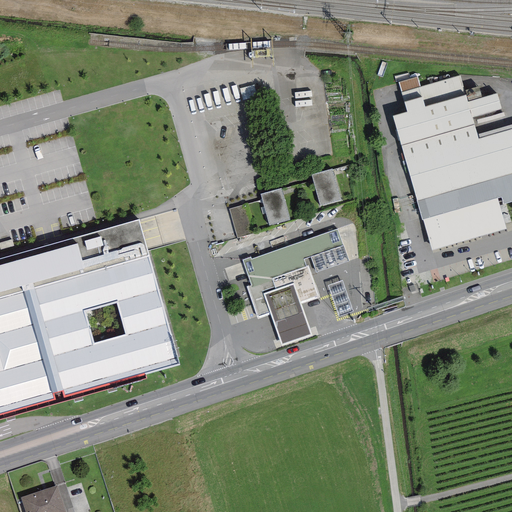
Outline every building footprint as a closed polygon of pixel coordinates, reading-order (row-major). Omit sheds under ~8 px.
[(420,86),(401,92),(407,111),(393,115),(417,202),(511,174),(511,128),(478,138),(477,134),(472,116),(467,101),(460,75),(420,86)] [(399,82),(401,92),(420,86),(417,77),(399,82)] [(497,92),(467,101),(472,116),(501,108),(497,92)] [(478,138),(511,128),(511,123),(477,134),(478,138)] [(332,169),(312,174),(320,205),(340,199),(332,169)] [(281,188),(261,194),(270,224),(289,218),(281,188)] [(424,219),(432,248),(483,233),(505,227),(497,198),(424,219)] [(246,204),(229,209),(238,237),(254,233),(246,204)] [(0,412),(179,363),(139,219),(97,231),(0,258),(0,412)] [(252,287),(246,289),(257,322),(271,318),(281,347),(310,337),(299,306),(318,300),(303,257),(342,244),(337,230),(244,261),(252,287)] [(63,511),(55,488),(23,499),(28,511),(63,511)]
